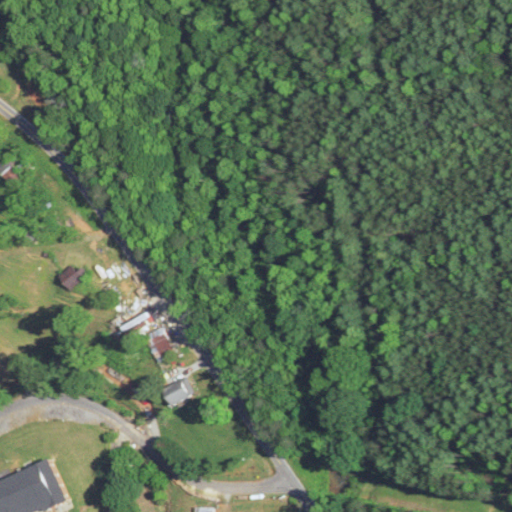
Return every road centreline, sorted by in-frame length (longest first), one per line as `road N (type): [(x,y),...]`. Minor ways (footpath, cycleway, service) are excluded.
road 1 (residential): [(0,102),(104,210),(315,511)]
road 2 (residential): [(0,413),(66,396),(98,407),(194,483),(235,491),(291,480)]
